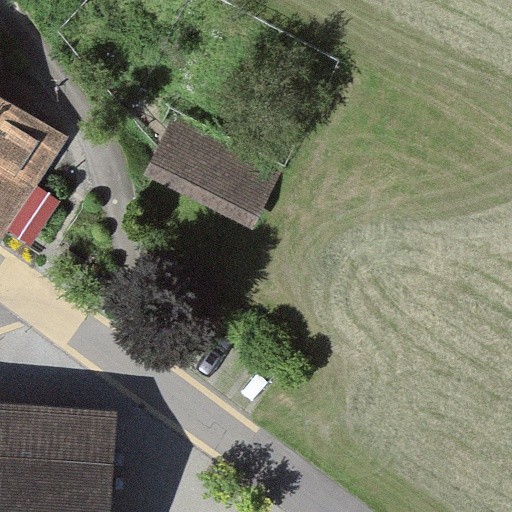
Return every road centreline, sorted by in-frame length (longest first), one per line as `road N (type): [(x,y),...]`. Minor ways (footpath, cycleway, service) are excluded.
road 1 (track): [(0,0),(64,86),(116,202),(164,389)]
road 2 (residential): [(0,274),(336,511)]
